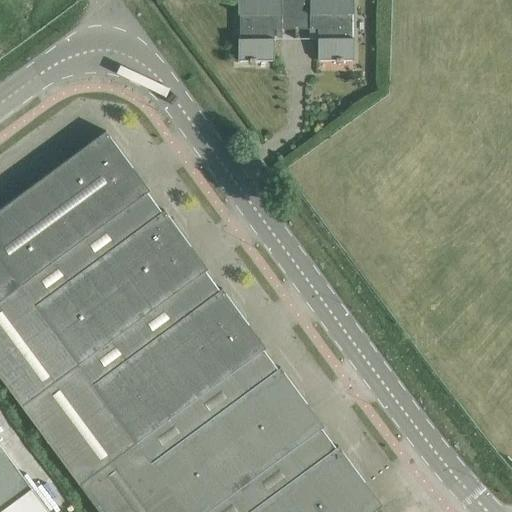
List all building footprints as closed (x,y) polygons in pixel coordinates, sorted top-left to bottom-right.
[(296,39),(295,0),(237,0),(238,14),(240,14),(240,38),(238,38),(238,60),(249,60),(249,61),(256,61),(274,60),(274,29),(296,29),(296,40),(296,39)] [(295,0),(296,39),(297,39),(297,29),(318,29),(318,60),(336,60),(336,61),(342,61),(342,60),(354,60),(354,38),(351,38),(351,13),(354,13),(353,0),(295,0)] [(0,208),(0,311),(154,201),(147,192),(150,190),(106,130),(0,208)] [(0,311),(0,378),(27,414),(212,280),(205,270),(208,268),(164,209),(161,211),(154,201),(0,311)] [(27,414),(84,492),(270,358),(263,349),(266,347),(222,288),(219,290),(212,280),(27,414)] [(224,511),(328,437),(321,427),(324,426),(280,366),(277,368),(270,358),(84,492),(98,511),(224,511)] [(328,437),(224,511),(371,511),(382,504),(338,445),(335,447),(328,437)] [(0,511),(50,511),(32,487),(0,444),(0,511)]
